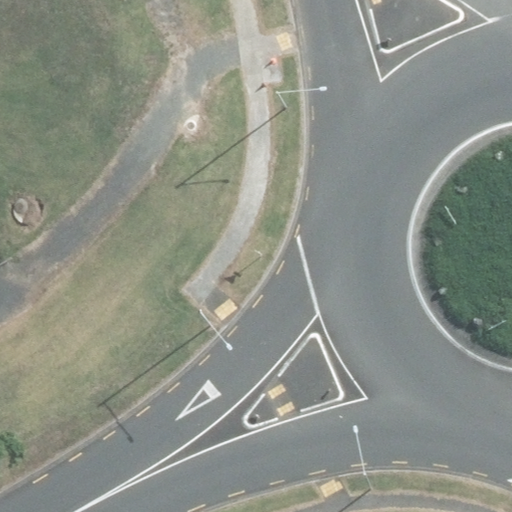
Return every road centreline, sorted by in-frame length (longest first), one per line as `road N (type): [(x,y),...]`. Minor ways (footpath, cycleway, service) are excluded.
road 1 (unclassified): [(461,399),(197,444)]
road 2 (unclassified): [(197,444),(350,234)]
road 3 (unclassified): [(461,399),(415,372),(380,333),(358,286),(350,234)]
road 4 (unclassified): [(375,144),(441,80),(511,59)]
road 5 (unclassified): [(375,144),(353,0)]
road 6 (unclassified): [(78,511),(197,444)]
